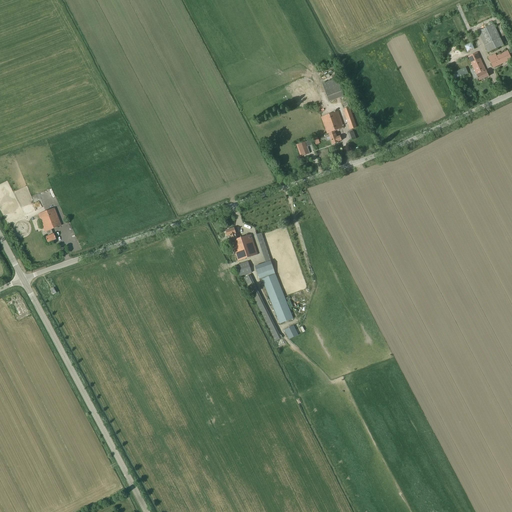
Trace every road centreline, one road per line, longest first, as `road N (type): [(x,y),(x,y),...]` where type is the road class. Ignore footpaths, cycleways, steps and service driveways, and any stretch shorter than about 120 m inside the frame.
road 1 (unclassified): [(22,279),(391,151),(511,93)]
road 2 (tertiary): [(145,511),(22,279)]
